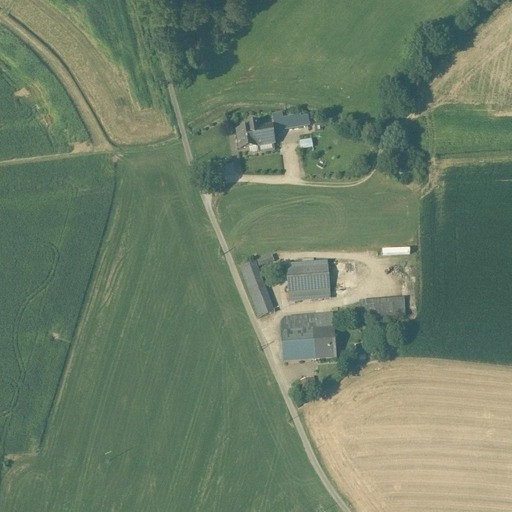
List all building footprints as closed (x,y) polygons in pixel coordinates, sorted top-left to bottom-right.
[(302,117),(284,120),(283,114),(273,116),(276,134),(310,128),(308,118),(302,119),(302,117)] [(272,128),(263,129),(263,125),(245,128),(245,132),(255,130),(256,139),(257,139),(258,148),(275,145),(272,128)] [(245,132),(238,133),(241,151),(258,148),(257,139),(256,139),(255,130),(245,132)] [(311,140),(299,141),(300,150),(312,148),(311,140)] [(399,261),(398,251),(372,252),(372,257),(387,256),(387,261),(399,261)] [(275,314),(257,264),(242,270),(261,319),(275,314)] [(328,265),(287,268),(290,293),(330,290),(328,265)] [(404,302),(361,305),(362,321),(384,319),(384,322),(390,322),(389,319),(406,317),(404,302)] [(317,318),(285,321),(281,325),(282,334),(318,331),(317,318)] [(318,331),(282,334),(284,364),(336,360),(333,330),(318,331)]
